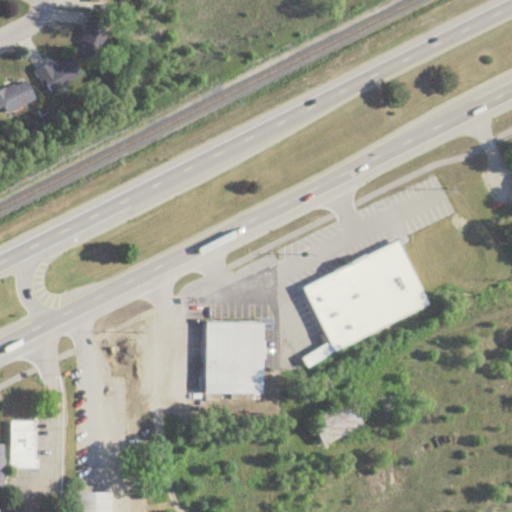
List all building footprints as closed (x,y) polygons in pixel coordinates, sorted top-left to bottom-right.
[(100,61),(111,24),(90,17),(79,55),(100,61)] [(51,65),(36,74),(50,97),(82,76),(72,60),(55,71),(51,65)] [(36,101),(26,81),(0,93),(0,118),(36,101)] [(302,289),(396,243),(427,307),(334,353),(302,289)] [(203,395),(204,325),(262,326),(261,372),(261,396),(203,395)] [(363,429),(351,404),(310,422),(321,448),(363,429)] [(6,419),(37,419),(37,468),(12,468),(6,468),(6,419)] [(66,511),(67,486),(76,486),(105,486),(105,511),(66,511)]
